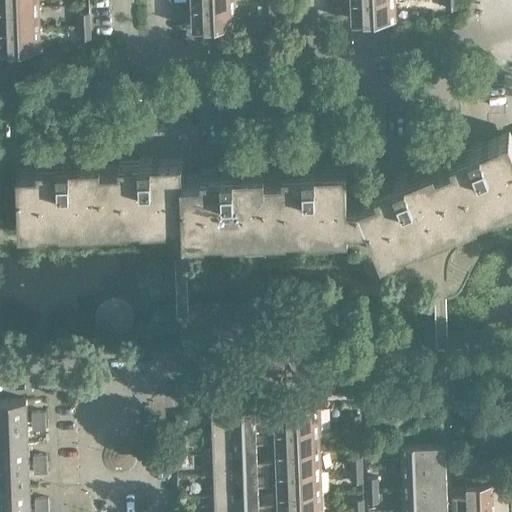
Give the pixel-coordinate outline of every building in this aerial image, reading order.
[(392,0),(352,0),(353,20),(393,18),(392,0)] [(274,1),(264,1),(264,14),(275,13),(274,1)] [(233,3),(197,4),(198,26),(234,24),(233,3)] [(37,5),(0,6),(0,27),(37,26),(37,5)] [(79,11),(80,24),(91,24),(90,11),(79,11)] [(91,24),(80,24),(80,37),(91,36),(91,24)] [(37,26),(0,27),(0,49),(38,48),(37,26)] [(126,102),(106,103),(106,118),(127,117),(126,106),(126,102)] [(359,197),(358,197),(348,197),(349,218),(367,218),(368,217),(379,245),(398,237),(399,239),(419,230),(419,228),(473,206),(474,208),(495,199),(494,197),(511,190),(511,133),(510,128),(470,144),(472,150),(409,176),(406,171),(395,176),(397,181),(359,197)] [(18,166),(18,169),(19,218),(40,218),(40,220),(62,219),(62,217),(121,215),(122,217),(144,216),(144,214),(183,212),(181,172),(183,172),(183,154),(140,156),(140,162),(101,163),(101,157),(58,159),(58,165),(18,166)] [(181,172),(183,212),(183,220),(184,220),(184,224),(204,224),(204,226),(227,225),(227,223),(286,221),(286,223),(308,222),(308,220),(349,218),(348,197),(347,166),(317,167),(317,161),(304,162),(304,168),(284,168),(265,169),(265,163),(222,165),(223,171),(183,172),(181,172)] [(27,397),(0,398),(0,420),(28,419),(27,397)] [(316,405),(276,407),(276,428),(317,426),(316,405)] [(256,407),(214,409),(214,431),(271,429),(271,418),(256,419),(256,407)] [(45,410),(32,410),(33,419),(46,419),(45,410)] [(361,413),(342,414),(342,424),(350,424),(350,426),(361,425),(361,413)] [(28,419),(0,420),(0,441),(29,441),(28,419)] [(46,419),(33,419),(33,428),(46,428),(46,419)] [(361,425),(350,426),(351,439),(362,438),(361,425)] [(317,448),(317,426),(276,428),(277,449),(317,448)] [(271,429),(214,431),(215,452),(257,451),(257,440),(271,440),(271,429)] [(29,441),(0,441),(0,463),(29,463),(29,441)] [(446,442),(405,444),(406,465),(447,464),(446,442)] [(377,445),(366,445),(367,458),(378,458),(377,445)] [(277,449),(278,470),(318,469),(317,448),(277,449)] [(207,472),(215,472),(215,451),(207,451),(207,472)] [(257,451),(215,452),(216,473),(272,471),(272,460),(258,461),(257,451)] [(34,454),(34,463),(47,462),(47,453),(34,454)] [(351,456),(352,468),(363,468),(362,455),(351,456)] [(47,462),(34,463),(34,472),(48,471),(47,462)] [(29,463),(0,463),(0,485),(30,484),(29,463)] [(447,464),(406,465),(407,487),(447,485),(447,464)] [(363,468),(352,468),(352,481),(363,480),(363,468)] [(278,470),(278,492),(319,490),(318,469),(278,470)] [(272,471),(216,473),(217,494),(259,493),(258,482),(273,482),(272,471)] [(379,476),(368,476),(368,488),(379,488),(379,476)] [(468,495),(453,496),(454,507),(510,504),(509,482),(467,484),(468,495)] [(30,484),(0,485),(0,506),(31,506),(30,484)] [(447,485),(407,487),(408,508),(448,506),(447,485)] [(379,488),(368,488),(368,501),(379,501),(379,488)] [(278,492),(278,511),(308,511),(319,511),(319,490),(278,492)] [(259,493),(217,494),(217,511),(273,511),(273,503),(259,503),(259,493)] [(49,496),(35,497),(36,506),(49,505),(49,496)] [(364,497),(353,498),(353,510),(364,510),(364,497)]
